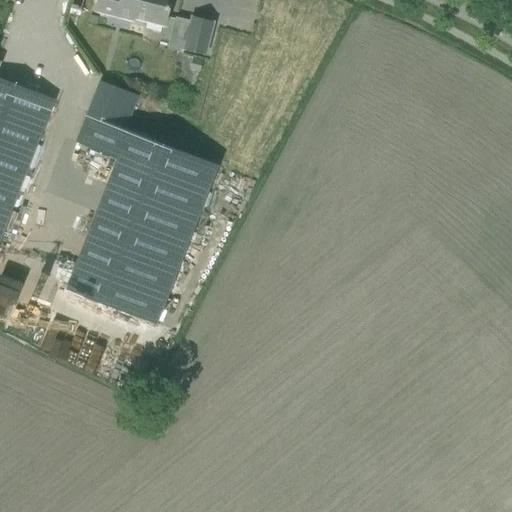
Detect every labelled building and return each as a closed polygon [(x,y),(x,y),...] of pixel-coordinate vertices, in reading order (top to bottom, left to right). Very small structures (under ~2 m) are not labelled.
[(134,19),(165,27),(171,0),(98,0),(96,12),(133,22),(134,19)] [(189,25),(183,51),(203,56),(210,26),(211,22),(191,17),(189,25)] [(192,59),(189,69),(199,71),(202,62),(192,59)] [(0,238),(54,101),(0,79),(0,66),(1,63),(0,62),(0,238)] [(220,160),(127,128),(139,96),(100,83),(83,130),(119,143),(63,300),(158,333),(220,160)]
